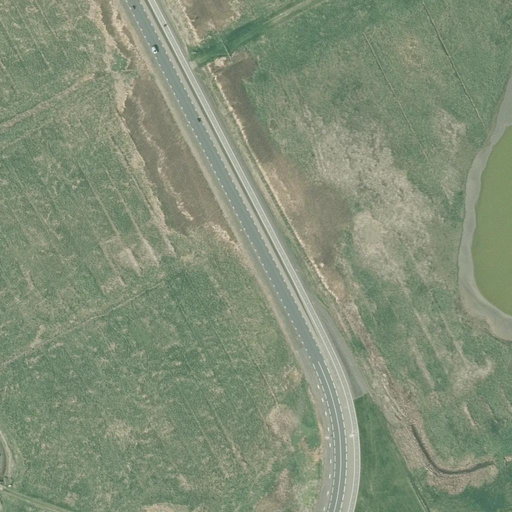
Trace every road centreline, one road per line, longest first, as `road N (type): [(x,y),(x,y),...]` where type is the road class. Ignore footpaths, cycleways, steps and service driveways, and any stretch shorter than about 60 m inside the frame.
road 1 (primary): [(333,511),(340,452),(326,383),(131,0)]
road 2 (track): [(185,69),(312,0)]
